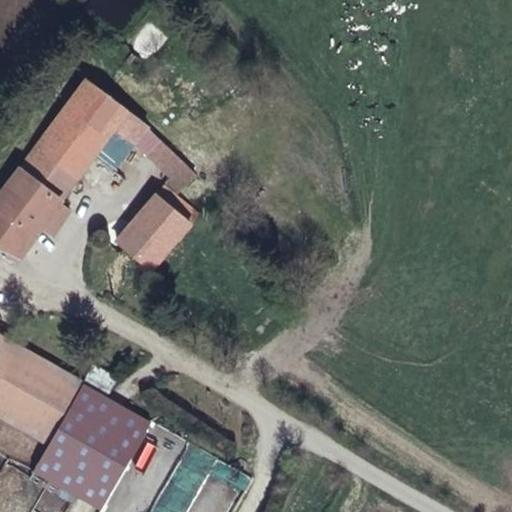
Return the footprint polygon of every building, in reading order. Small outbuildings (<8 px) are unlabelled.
[(0,255),(16,265),(41,231),(59,207),(115,133),(133,147),(146,131),(89,89),(0,205),(0,255)] [(158,202),(194,232),(202,224),(165,193),(158,202)] [(155,279),(194,232),(158,202),(117,247),(155,279)] [(59,207),(41,231),(54,240),(72,216),(59,207)] [(175,278),(192,303),(218,285),(202,260),(175,278)] [(0,377),(18,346),(0,335),(0,377)] [(18,346),(0,377),(0,419),(50,447),(86,384),(18,346)] [(95,368),(86,384),(107,397),(117,380),(95,368)] [(35,473),(102,511),(153,422),(107,397),(86,384),(50,447),(35,473)]
